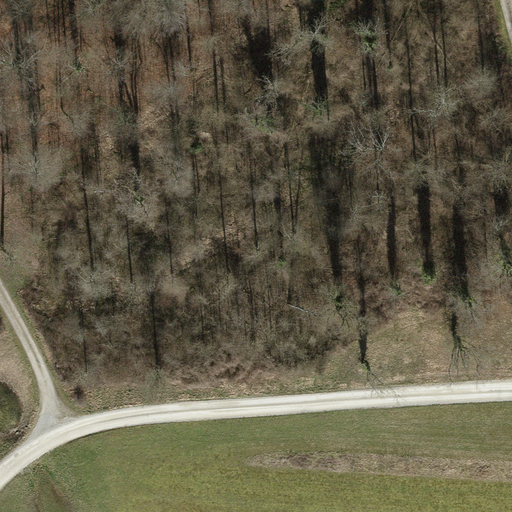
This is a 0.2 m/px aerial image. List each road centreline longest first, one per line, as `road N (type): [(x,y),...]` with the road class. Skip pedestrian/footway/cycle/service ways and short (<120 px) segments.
road 1 (track): [(511,391),(138,414),(54,437)]
road 2 (track): [(54,437),(41,367),(0,285)]
